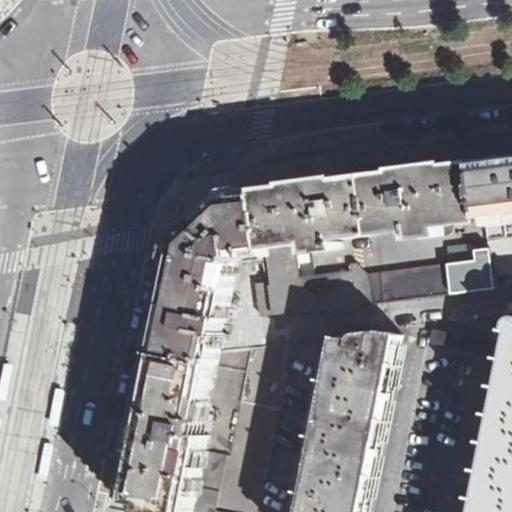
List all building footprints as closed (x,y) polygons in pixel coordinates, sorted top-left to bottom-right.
[(511,158),(481,163),(490,229),(497,277),(511,274),(511,158)] [(380,244),(490,229),(481,163),(373,177),(380,244)] [(380,244),(373,177),(342,181),(342,180),(299,185),(294,186),(290,186),(256,191),(235,193),(232,196),(212,214),(213,215),(180,246),(158,352),(218,365),(225,335),(223,334),(226,321),(228,322),(240,265),(246,259),(264,257),(272,256),(276,283),(258,285),(264,317),(387,300),(380,244)] [(497,277),(490,229),(380,244),(387,300),(498,286),(497,277)] [(511,511),(511,330),(509,330),(473,511),(511,511)] [(438,332),(435,344),(482,353),(485,340),(438,332)] [(311,491),(311,492),(306,511),(368,511),(404,338),(400,336),(387,334),(342,339),(311,491)] [(195,511),(207,451),(210,437),(202,435),(204,429),(211,431),(215,415),(207,413),(218,365),(158,352),(142,430),(129,497),(138,511),(195,511)] [(6,403),(13,368),(5,366),(0,389),(0,402),(2,403),(6,403)] [(55,429),(63,394),(59,393),(55,392),(47,428),(55,429)] [(45,484),(52,448),(48,447),(44,446),(36,482),(45,484)] [(223,511),(216,511),(227,455),(207,451),(195,511),(223,511)]
